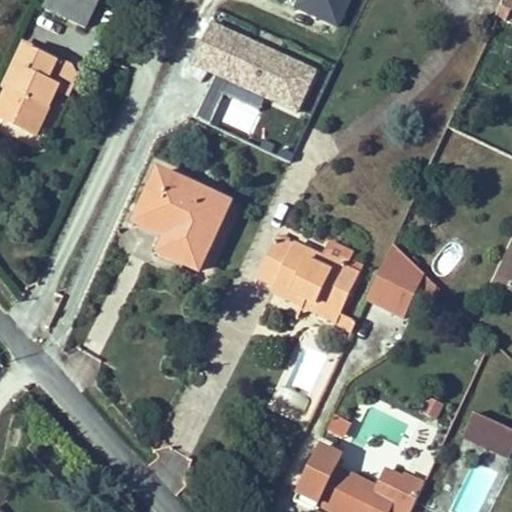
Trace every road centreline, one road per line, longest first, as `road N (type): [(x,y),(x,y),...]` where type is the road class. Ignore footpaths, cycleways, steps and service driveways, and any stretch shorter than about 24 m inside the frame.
road 1 (unknown): [(0,397),(178,34)]
road 2 (residential): [(169,511),(0,324)]
